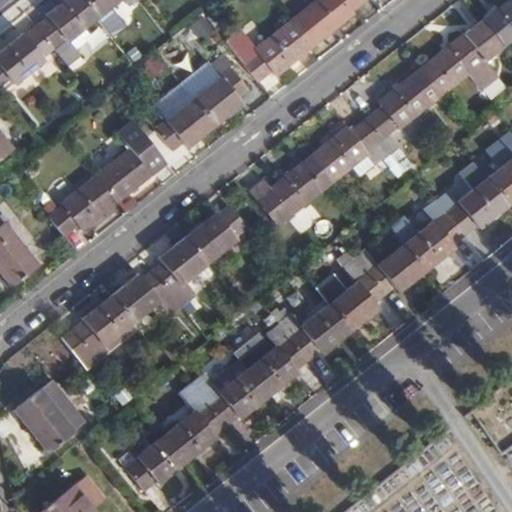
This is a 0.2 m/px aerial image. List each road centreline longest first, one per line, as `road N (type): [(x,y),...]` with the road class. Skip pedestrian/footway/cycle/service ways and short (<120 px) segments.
road 1 (residential): [(0,341),(429,0)]
road 2 (residential): [(205,511),(511,270)]
